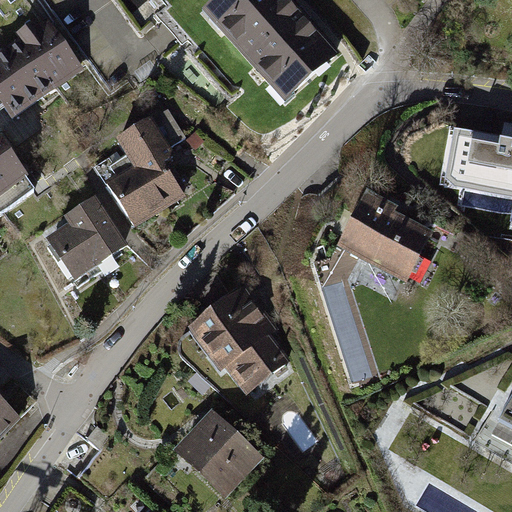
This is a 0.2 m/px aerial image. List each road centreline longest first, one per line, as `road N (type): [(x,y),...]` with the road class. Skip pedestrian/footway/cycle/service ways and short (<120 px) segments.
road 1 (residential): [(74,406),(166,291),(373,98),(446,89),(511,101)]
road 2 (residential): [(8,511),(74,406)]
